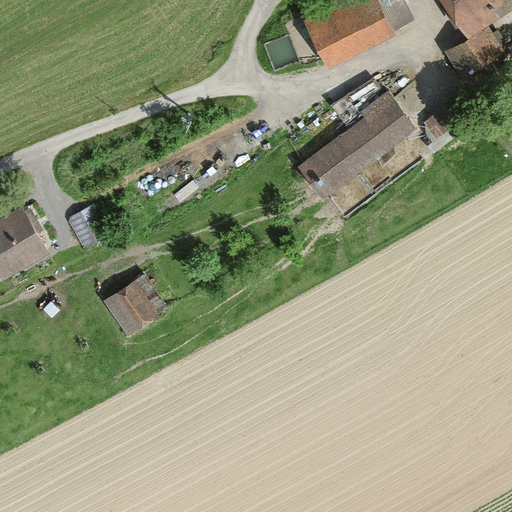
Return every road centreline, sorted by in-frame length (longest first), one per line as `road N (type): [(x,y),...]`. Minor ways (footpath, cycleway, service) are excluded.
road 1 (track): [(0,159),(229,87),(266,0)]
road 2 (unknown): [(229,87),(323,63),(407,19)]
